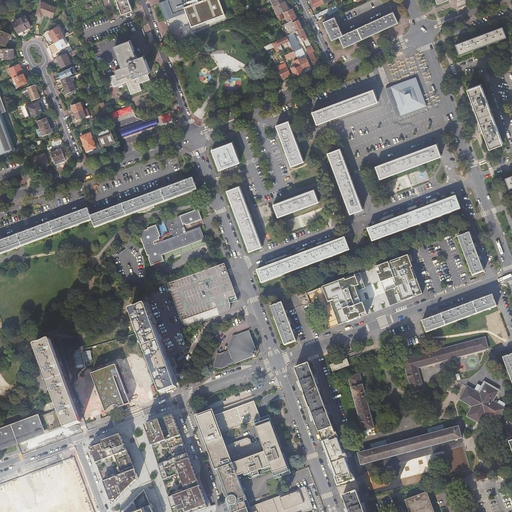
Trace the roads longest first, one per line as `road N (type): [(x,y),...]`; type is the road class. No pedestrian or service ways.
road 1 (residential): [(511,274),(277,360)]
road 2 (residential): [(277,360),(334,511)]
road 3 (tertiary): [(194,133),(336,72)]
road 4 (residential): [(457,186),(372,217),(354,166)]
road 5 (residential): [(194,133),(139,0)]
road 6 (residential): [(194,133),(242,266)]
road 7 (residential): [(178,398),(221,511)]
road 8 (tertiary): [(81,174),(194,133)]
